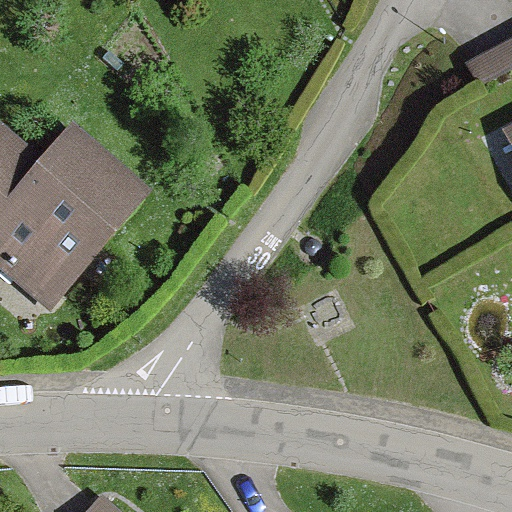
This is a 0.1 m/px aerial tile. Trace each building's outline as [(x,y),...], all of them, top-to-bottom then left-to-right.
[(511,46),(470,69),(483,92),(511,75),(511,46)] [(511,132),(499,139),(511,161),(511,132)] [(70,134),(39,169),(0,213),(0,273),(50,318),(150,203),(70,134)] [(0,213),(39,169),(0,135),(0,213)] [(105,511),(82,494),(68,511),(105,511)]
